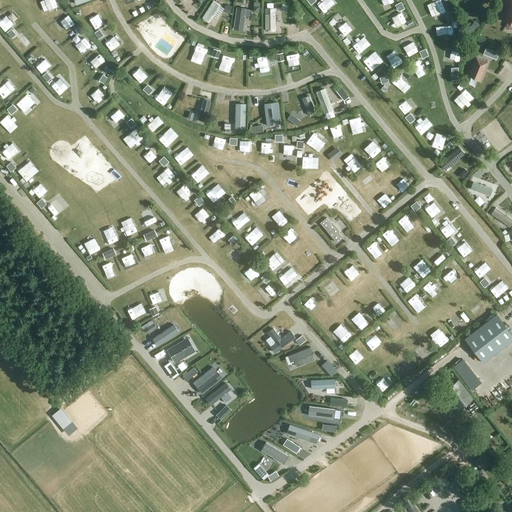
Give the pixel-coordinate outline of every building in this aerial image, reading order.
[(210,23),(221,6),(213,1),(202,19),(210,23)] [(244,30),(247,9),(238,8),(234,29),(244,30)] [(275,31),(275,9),(265,9),(265,31),(275,31)] [(353,31),(363,24),(356,16),(347,22),(353,31)] [(472,35),(476,29),(471,26),(467,31),(472,35)] [(370,33),(362,39),(369,47),(376,41),(370,33)] [(174,52),(179,42),(168,37),(164,47),(174,52)] [(100,55),(106,49),(99,41),(92,47),(100,55)] [(298,60),(307,58),(305,47),(296,48),(298,60)] [(236,63),(240,52),(232,49),(229,60),(236,63)] [(135,50),(128,57),(135,63),(142,57),(135,50)] [(217,59),(220,52),(213,50),(211,57),(217,59)] [(383,51),(374,58),(378,63),(387,56),(383,51)] [(277,62),(284,61),(282,54),(275,55),(277,62)] [(472,67),(468,76),(480,81),(488,62),(476,57),(472,67)] [(324,115),(333,111),(325,89),(315,93),(324,115)] [(415,110),(423,102),(419,98),(411,105),(415,110)] [(206,122),(211,102),(204,100),(199,120),(206,122)] [(244,127),(245,105),(236,105),(236,127),(244,127)] [(274,109),(275,120),(285,120),(285,109),(274,109)] [(338,123),(341,131),(351,127),(348,119),(338,123)] [(325,127),(316,132),(320,141),(330,137),(325,127)] [(170,135),(177,142),(182,135),(176,129),(170,135)] [(282,135),(274,136),(275,147),(283,146),(282,135)] [(249,136),(249,146),(259,146),(259,136),(249,136)] [(372,144),(379,152),(388,145),(381,136),(372,144)] [(294,150),(295,161),(305,160),(305,149),(294,150)] [(365,151),(356,158),(362,166),(371,159),(365,151)] [(391,167),(398,160),(391,153),(384,160),(391,167)] [(202,169),(205,176),(212,174),(210,167),(202,169)] [(370,171),(379,181),(385,177),(376,167),(370,171)] [(411,173),(401,181),(407,189),(417,180),(411,173)] [(392,190),(382,195),(387,203),(396,198),(392,190)] [(433,205),(440,212),(447,206),(440,198),(433,205)] [(412,211),(406,218),(416,227),(422,220),(412,211)] [(455,222),(459,228),(467,223),(463,217),(455,222)] [(337,242),(343,237),(327,218),(320,223),(337,242)] [(400,241),(407,235),(398,224),(391,230),(400,241)] [(157,236),(154,230),(144,235),(147,241),(157,236)] [(469,252),(478,245),(472,237),(463,244),(469,252)] [(444,261),(452,254),(445,247),(438,254),(444,261)] [(116,254),(113,248),(103,253),(105,259),(116,254)] [(480,264),(487,272),(497,264),(489,256),(480,264)] [(432,261),(422,266),(426,274),(436,270),(432,261)] [(354,276),(363,270),(357,262),(349,269),(354,276)] [(458,280),(465,273),(456,264),(449,270),(458,280)] [(342,273),(338,276),(342,283),(347,280),(342,273)] [(440,288),(445,284),(439,278),(434,282),(440,288)] [(313,301),(320,305),(322,301),(316,297),(313,301)] [(383,309),(389,305),(384,300),(379,304),(383,309)] [(479,304),(482,312),(490,309),(487,301),(479,304)] [(467,311),(459,314),(463,325),(471,322),(467,311)] [(402,312),(392,322),(399,329),(409,320),(402,312)] [(363,314),(358,317),(366,328),(371,324),(363,314)] [(353,328),(345,333),(349,339),(357,334),(353,328)] [(383,332),(374,338),(380,346),(388,341),(383,332)] [(306,340),(302,336),(296,340),(299,345),(306,340)] [(432,341),(419,350),(425,358),(438,349),(432,341)] [(365,345),(358,350),(364,358),(371,353),(365,345)] [(411,358),(402,364),(408,373),(417,367),(411,358)] [(178,374),(170,362),(164,366),(173,378),(178,374)] [(187,381),(191,377),(187,372),(183,376),(187,381)] [(391,375),(385,380),(392,387),(398,382),(391,375)] [(445,390),(460,409),(472,400),(458,380),(445,390)] [(300,448),(294,444),(291,449),(297,453),(300,448)] [(482,470),(492,463),(485,453),(475,460),(482,470)] [(269,475),(264,470),(259,475),(263,480),(269,475)] [(418,511),(413,505),(410,501),(405,504),(408,509),(410,511),(418,511)]
